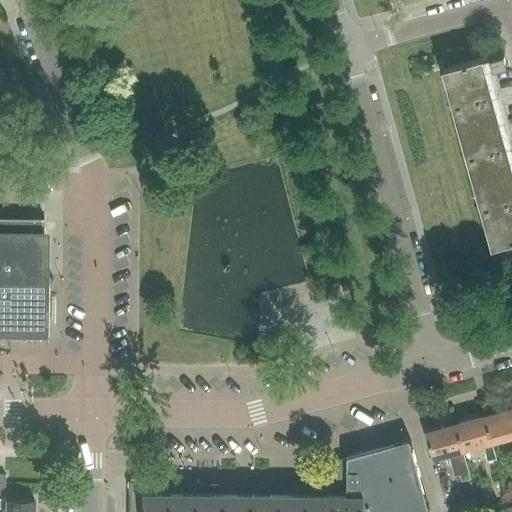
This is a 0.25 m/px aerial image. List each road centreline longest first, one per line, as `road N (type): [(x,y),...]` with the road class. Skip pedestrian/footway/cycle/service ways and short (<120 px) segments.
road 1 (unclassified): [(89,413),(95,176),(29,0)]
road 2 (tertiary): [(434,364),(247,415),(89,413)]
road 3 (residential): [(434,364),(346,49)]
road 4 (residential): [(346,49),(507,4)]
